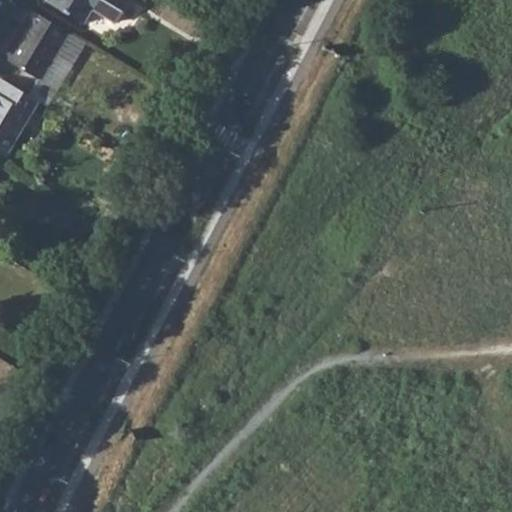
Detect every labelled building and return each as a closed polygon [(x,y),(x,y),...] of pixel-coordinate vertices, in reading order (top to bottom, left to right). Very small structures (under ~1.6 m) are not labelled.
[(45,0),(45,1),(82,23),(90,8),(115,22),(127,0),(45,0)] [(39,79),(67,31),(31,10),(3,58),(39,79)] [(215,55),(224,38),(209,29),(199,46),(215,55)] [(0,148),(6,152),(37,100),(0,79),(0,148)] [(98,224),(113,232),(118,223),(104,215),(98,224)] [(103,250),(113,232),(98,224),(88,241),(103,250)] [(58,326),(75,299),(61,291),(45,318),(58,326)]
